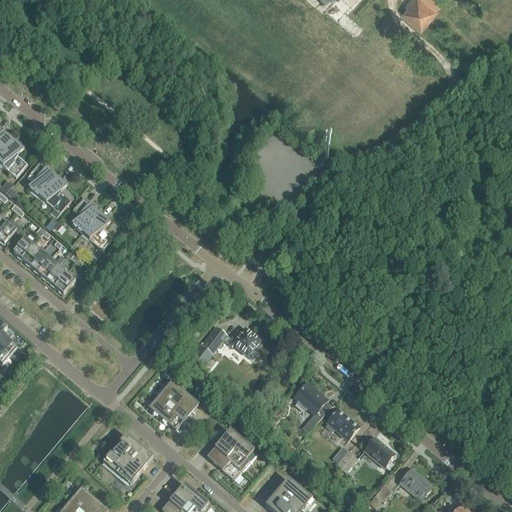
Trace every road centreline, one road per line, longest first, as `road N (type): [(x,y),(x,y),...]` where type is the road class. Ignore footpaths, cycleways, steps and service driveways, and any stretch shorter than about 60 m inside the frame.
road 1 (unclassified): [(511,41),(329,189),(246,289)]
road 2 (residential): [(511,511),(246,289)]
road 3 (residential): [(218,265),(0,88)]
road 4 (residential): [(132,367),(0,258)]
road 5 (residential): [(0,311),(104,399)]
road 6 (residential): [(132,367),(218,265)]
